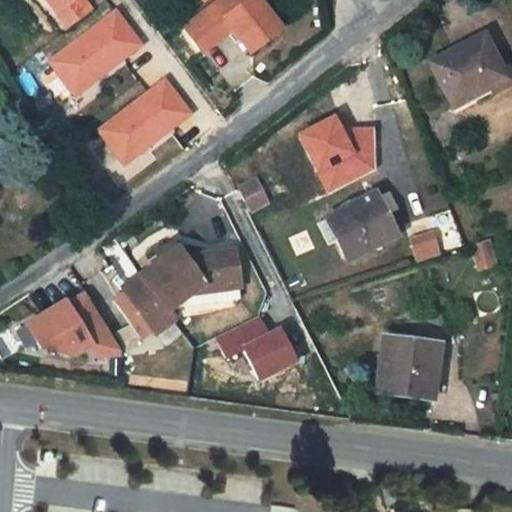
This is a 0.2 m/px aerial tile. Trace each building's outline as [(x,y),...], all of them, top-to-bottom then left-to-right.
[(201,0),(172,25),(192,49),(220,26),(239,49),(269,23),(250,0),(201,0)] [(131,48),(105,15),(41,66),(67,99),(131,48)] [(471,43),(418,71),(440,115),(476,96),(479,102),(503,90),(495,74),(489,78),(471,43)] [(184,115),(158,82),(94,133),(120,166),(184,115)] [(227,192),(238,214),(256,205),(245,183),(227,192)] [(364,201),(317,224),(334,265),(381,243),(364,201)] [(416,261),(439,252),(431,229),(408,237),(416,261)] [(172,261),(118,296),(139,328),(149,343),(166,332),(160,322),(178,310),(192,297),(228,294),(224,263),(179,270),(172,261)] [(229,305),(228,294),(192,297),(178,310),(229,305)] [(118,296),(109,302),(130,334),(139,328),(118,296)] [(115,362),(115,358),(80,301),(73,306),(62,313),(60,310),(21,333),(32,351),(35,357),(48,349),(55,361),(69,362),(85,353),(92,364),(115,362)] [(62,313),(73,306),(71,302),(60,310),(62,313)] [(32,351),(21,333),(11,340),(21,358),(32,351)] [(427,356),(374,347),(366,397),(419,407),(427,356)]
